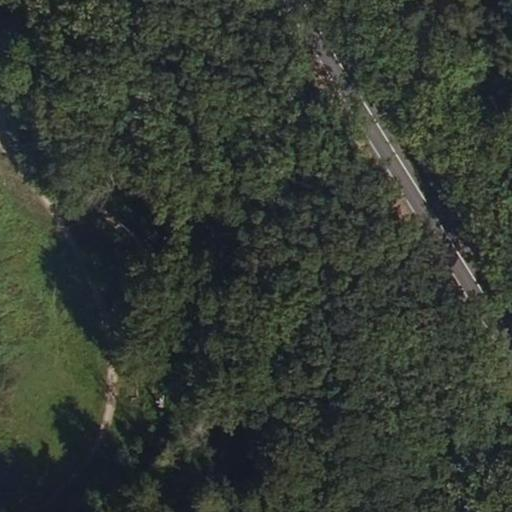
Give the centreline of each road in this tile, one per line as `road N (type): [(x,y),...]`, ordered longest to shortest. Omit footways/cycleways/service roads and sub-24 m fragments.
road 1 (track): [(269,511),(243,385),(169,208),(53,46),(41,0)]
road 2 (secondary): [(511,340),(306,0)]
